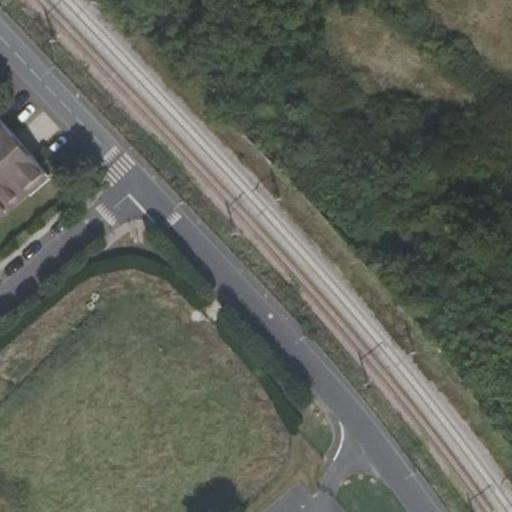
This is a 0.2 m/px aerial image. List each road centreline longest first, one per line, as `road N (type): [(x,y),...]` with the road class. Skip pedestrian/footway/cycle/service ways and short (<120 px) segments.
road 1 (tertiary): [(139,184),(368,438),(423,511)]
road 2 (tertiary): [(0,37),(139,184)]
road 3 (residential): [(0,302),(139,184)]
